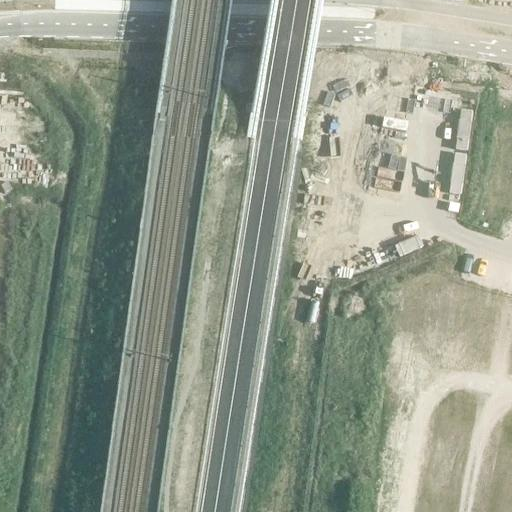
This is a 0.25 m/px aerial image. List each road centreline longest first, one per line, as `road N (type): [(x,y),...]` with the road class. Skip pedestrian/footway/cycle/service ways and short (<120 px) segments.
road 1 (tertiary): [(0,31),(54,25),(369,32),(511,52)]
road 2 (tertiary): [(511,21),(318,0)]
